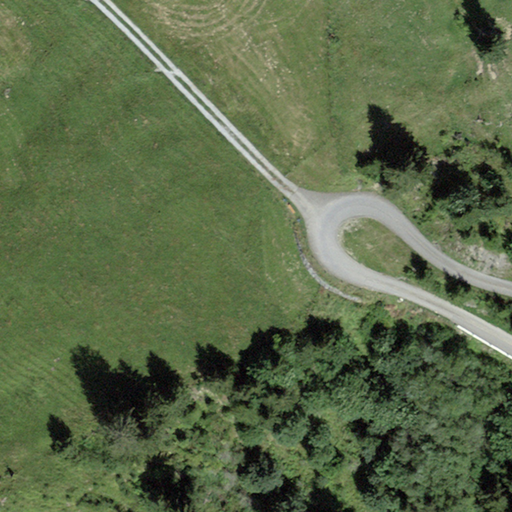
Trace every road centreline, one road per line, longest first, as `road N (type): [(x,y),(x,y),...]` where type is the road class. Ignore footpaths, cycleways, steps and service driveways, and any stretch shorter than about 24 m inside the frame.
road 1 (unclassified): [(511,290),(450,266),(382,207),(343,205),(323,221),(320,236),(349,271),(511,340)]
road 2 (track): [(99,0),(323,221)]
